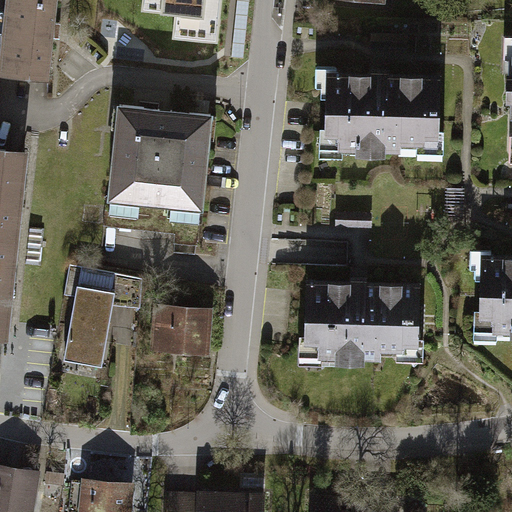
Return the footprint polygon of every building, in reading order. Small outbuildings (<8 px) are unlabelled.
[(0,0),(0,67),(46,73),(54,0),(0,0)] [(140,0),(139,20),(204,26),(206,0),(140,0)] [(128,53),(127,67),(154,69),(155,55),(128,53)] [(321,134),(436,140),(440,65),(382,62),(325,59),(321,134)] [(104,190),(198,200),(208,105),(114,95),(104,190)] [(0,329),(6,330),(25,142),(0,139),(0,329)] [(511,317),(511,245),(481,245),(480,317),(511,317)] [(66,359),(104,366),(115,305),(143,310),(149,278),(71,264),(66,294),(77,297),(66,359)] [(413,350),(419,273),(362,268),(305,264),(299,342),(413,350)] [(210,352),(214,303),(157,298),(152,347),(210,352)] [(0,503),(31,510),(40,467),(0,458),(0,503)] [(132,511),(135,480),(80,475),(77,511),(132,511)] [(264,511),(265,485),(197,484),(196,511),(264,511)] [(397,511),(398,499),(311,495),(309,511),(397,511)]
